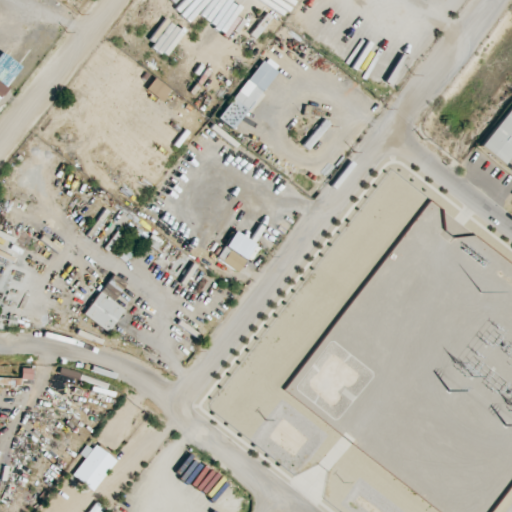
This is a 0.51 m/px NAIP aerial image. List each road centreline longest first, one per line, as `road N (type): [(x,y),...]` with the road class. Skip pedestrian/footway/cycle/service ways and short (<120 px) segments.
road 1 (residential): [(183,407),(489,0)]
road 2 (residential): [(0,340),(83,348),(183,407),(302,511)]
road 3 (residential): [(113,0),(0,151)]
road 4 (residential): [(393,131),(511,228)]
